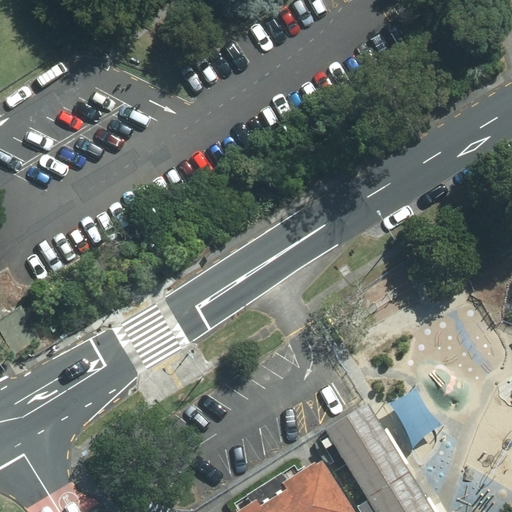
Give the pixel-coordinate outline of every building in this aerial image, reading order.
[(24,306),(0,317),(0,328),(12,355),(41,341),(24,306)] [(420,315),(407,323),(409,326),(377,346),(375,342),(359,352),(387,399),(405,387),(411,397),(431,385),(425,375),(448,361),(420,315)] [(511,406),(511,343),(497,320),(456,345),(490,401),(432,437),(468,495),(511,467),(511,410),(510,408),(511,406)] [(419,511),(361,421),(318,447),(359,511),(419,511)] [(339,511),(318,479),(266,511),(339,511)]
